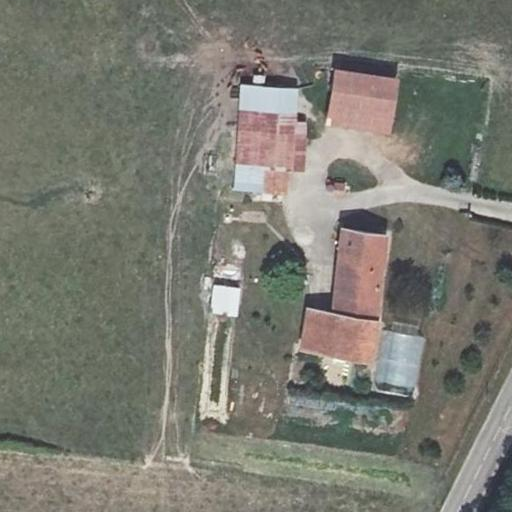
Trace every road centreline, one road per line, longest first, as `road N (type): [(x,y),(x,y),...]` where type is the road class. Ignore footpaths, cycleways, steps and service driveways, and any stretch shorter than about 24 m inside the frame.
road 1 (unknown): [(314,204),(407,191),(511,211)]
road 2 (tertiary): [(511,398),(457,511)]
